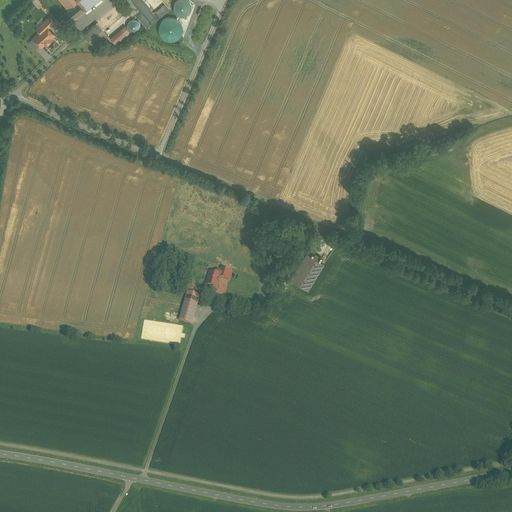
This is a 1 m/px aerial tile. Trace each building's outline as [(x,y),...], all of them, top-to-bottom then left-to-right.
[(76,0),(60,0),(68,9),(77,1),(76,0)] [(77,0),(77,1),(68,9),(67,9),(76,19),(86,12),(86,11),(99,0),(77,0)] [(131,0),(148,23),(157,17),(156,15),(158,13),(156,10),(151,13),(142,0),(131,0)] [(191,11),(192,8),(191,4),(189,1),(187,0),(178,0),(176,1),(174,4),(174,8),(174,11),(176,14),(179,16),(183,17),(186,16),(189,14),(191,11)] [(116,8),(84,34),(94,46),(108,34),(105,31),(123,16),(116,8)] [(50,16),(37,29),(40,32),(33,38),(42,47),(45,44),(46,46),(53,39),(51,37),(54,34),(48,28),(55,22),(50,16)] [(162,21),(160,24),(159,28),(159,32),(160,35),(163,39),(166,41),(170,42),(174,41),(178,40),(181,37),(183,33),(183,29),(182,25),(180,22),(177,19),(173,17),(169,17),(165,18),(162,21)] [(140,29),(141,26),(140,24),(139,21),(136,20),(134,20),(131,20),(129,22),(128,24),(127,26),(128,29),(129,31),(132,33),(134,33),(137,32),(139,31),(140,29)] [(121,29),(111,38),(117,46),(128,37),(121,29)] [(308,254),(291,281),(308,291),(324,264),(318,260),(320,257),(316,255),(314,258),(308,254)] [(232,272),(222,269),(221,271),(223,272),(221,278),(229,280),(232,272)] [(212,273),(211,277),(209,276),(206,285),(211,286),(210,289),(216,291),(220,280),(221,278),(223,272),(221,271),(218,270),(217,274),(212,273)] [(200,296),(188,292),(179,320),(192,324),(200,296)]
